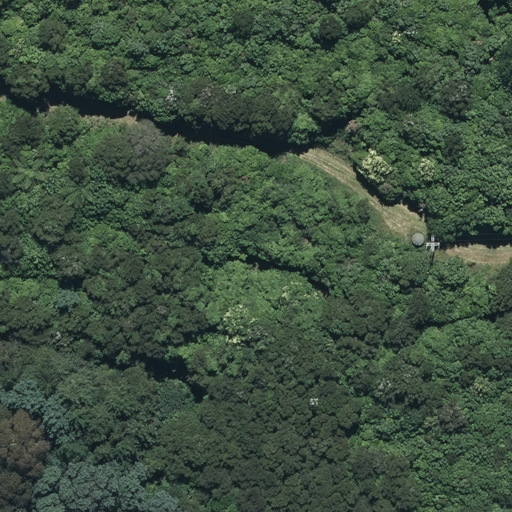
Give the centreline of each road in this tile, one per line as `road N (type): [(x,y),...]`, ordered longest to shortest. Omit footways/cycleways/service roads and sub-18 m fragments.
road 1 (track): [(511,237),(440,228),(297,132),(0,75)]
road 2 (track): [(511,277),(386,267),(288,231),(153,212),(24,208),(0,216)]
road 3 (track): [(0,293),(53,313),(171,335),(209,368),(281,511)]
